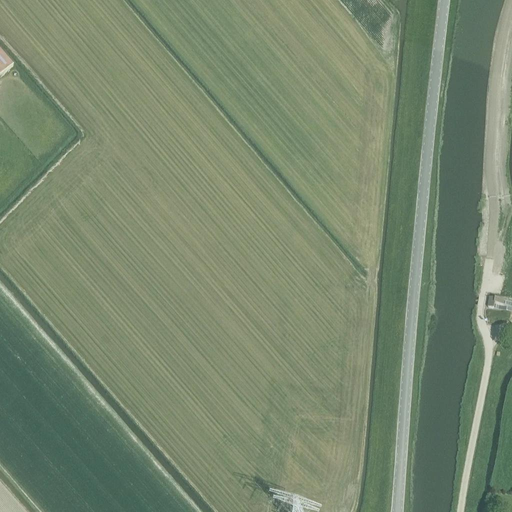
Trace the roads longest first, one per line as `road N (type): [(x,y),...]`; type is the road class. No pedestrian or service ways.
road 1 (unclassified): [(398,511),(445,0)]
road 2 (unclassified): [(460,511),(487,366),(480,316),(489,259)]
